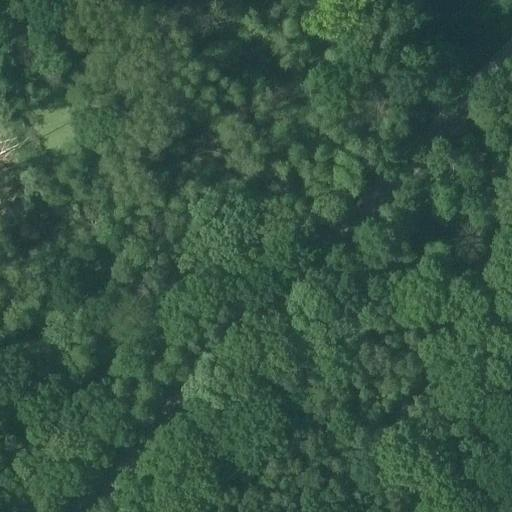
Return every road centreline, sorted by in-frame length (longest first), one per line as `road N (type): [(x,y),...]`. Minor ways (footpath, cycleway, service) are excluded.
road 1 (unclassified): [(511,66),(88,511)]
road 2 (track): [(511,170),(371,0)]
